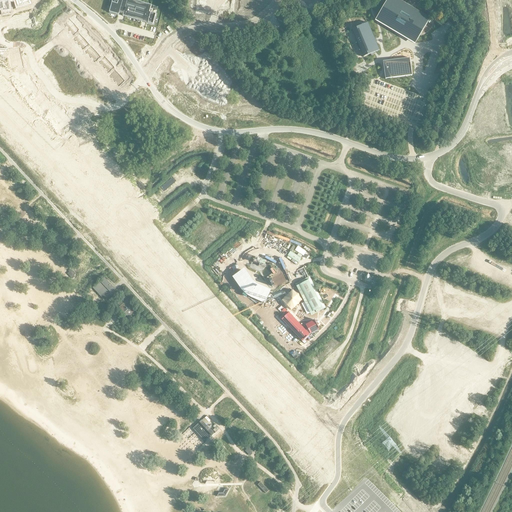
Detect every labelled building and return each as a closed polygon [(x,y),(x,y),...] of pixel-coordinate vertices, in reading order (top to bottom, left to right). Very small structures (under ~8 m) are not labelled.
[(112,0),(109,12),(119,15),(119,13),(123,14),(123,16),(153,24),(156,14),(151,13),(149,13),(152,5),(133,0),(112,0)] [(321,0),(311,0),(308,4),(314,9),(321,0)] [(387,0),(378,16),(417,40),(428,22),(430,23),(432,20),(430,18),(412,8),(413,8),(406,4),(406,5),(398,0),(387,0)] [(8,2),(2,3),(3,9),(4,13),(10,12),(9,4),(11,4),(10,1),(8,1),(8,2)] [(72,18),(65,25),(66,24),(70,28),(68,29),(69,29),(78,21),(76,19),(77,18),(75,15),(72,18)] [(78,21),(69,29),(69,30),(70,29),(73,32),(72,33),(73,34),(80,28),(81,29),(83,27),(81,24),(80,24),(78,21)] [(352,29),(358,44),(357,44),(358,46),(359,46),(363,57),(365,56),(371,54),(371,56),(374,54),(374,53),(379,50),(376,41),(375,42),(373,35),(370,28),(368,23),(353,29),(352,29)] [(82,32),(74,39),(75,40),(76,39),(79,42),(78,43),(78,44),(87,35),(85,33),(87,32),(85,30),(82,32),(81,32),(82,32)] [(87,35),(78,44),(79,44),(80,43),(83,47),(82,48),(89,42),(91,43),(93,41),(90,38),(91,38),(90,38),(87,35)] [(93,45),(86,52),(87,51),(91,55),(90,56),(99,48),(97,46),(98,44),(96,42),(93,45)] [(16,49),(12,50),(14,59),(14,60),(21,59),(20,54),(21,54),(21,51),(19,51),(18,48),(17,49),(17,48),(16,48),(16,49)] [(99,48),(90,56),(91,55),(95,59),(94,60),(94,61),(101,54),(102,56),(104,54),(102,51),(99,48)] [(107,56),(100,62),(100,63),(101,62),(105,66),(104,67),(113,58),(111,56),(112,55),(110,53),(107,55),(107,56)] [(113,58),(104,67),(105,66),(109,70),(107,71),(108,71),(115,65),(116,66),(118,64),(116,62),(116,61),(115,61),(113,58)] [(387,64),(384,64),(384,70),(384,71),(385,79),(412,76),(410,58),(387,61),(387,64)] [(14,60),(9,61),(9,62),(10,61),(12,67),(16,66),(16,67),(17,67),(17,66),(20,66),(20,67),(23,67),(22,65),(21,59),(14,60)] [(117,69),(110,76),(112,75),(115,79),(114,80),(123,72),(121,70),(123,69),(121,66),(118,69),(117,69)] [(123,72),(114,80),(115,79),(119,83),(118,84),(118,85),(125,79),(126,80),(129,78),(126,75),(123,72)] [(24,76),(20,78),(27,86),(26,86),(27,87),(32,83),(29,79),(31,78),(29,75),(27,77),(25,74),(24,75),(24,76)] [(27,87),(23,90),(23,91),(24,90),(28,94),(31,92),(32,92),(32,91),(34,90),(35,91),(38,89),(36,88),(32,83),(27,87)] [(37,99),(35,101),(39,106),(38,107),(47,99),(46,98),(46,97),(46,98),(42,94),(43,94),(41,92),(39,94),(41,96),(37,99),(36,99),(37,99)] [(47,99),(38,107),(39,106),(41,108),(40,109),(41,108),(43,111),(47,107),(47,108),(47,107),(49,105),(50,106),(53,104),(51,103),(48,100),(48,99),(47,99)] [(58,109),(55,112),(61,120),(61,121),(67,117),(64,113),(65,112),(63,109),(62,110),(60,108),(59,109),(58,109)] [(61,120),(57,124),(58,123),(62,128),(66,125),(66,126),(66,125),(68,123),(70,125),(72,123),(71,121),(70,122),(67,117),(61,121),(61,120)] [(273,254),(278,256),(283,247),(278,244),(273,254)] [(277,260),(284,271),(289,268),(281,257),(277,260)] [(303,265),(293,270),(295,275),(304,271),(306,276),(309,275),(303,265)] [(265,273),(261,278),(263,280),(267,282),(269,276),(265,273)] [(309,277),(295,284),(311,315),(325,308),(309,277)] [(116,291),(104,278),(95,286),(95,287),(107,299),(116,291)] [(244,280),(236,287),(248,301),(268,310),(273,300),(254,292),(244,280)] [(123,299),(123,298),(118,303),(118,304),(118,303),(120,305),(120,306),(119,307),(124,313),(122,314),(125,317),(126,316),(129,318),(136,312),(125,301),(123,299)] [(285,316),(281,320),(301,342),(309,335),(308,335),(320,329),(315,320),(305,325),(307,331),(306,331),(289,313),(284,309),(281,312),(285,316)] [(194,419),(190,415),(187,412),(187,411),(186,411),(187,410),(185,408),(184,409),(183,408),(182,409),(176,415),(187,426),(194,419)] [(214,434),(202,420),(193,429),(205,442),(214,434)] [(269,491),(261,482),(258,485),(265,492),(267,494),(269,491)]
